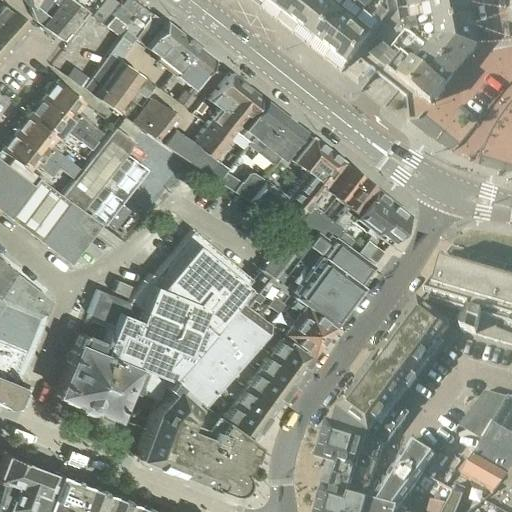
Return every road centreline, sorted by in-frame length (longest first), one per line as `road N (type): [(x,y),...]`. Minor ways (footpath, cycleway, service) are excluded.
road 1 (tertiary): [(448,189),(406,167),(186,0)]
road 2 (residential): [(12,431),(68,289),(0,239)]
road 3 (residential): [(12,431),(223,511)]
road 4 (residential): [(511,384),(466,370),(433,419),(347,353)]
road 5 (residential): [(347,353),(421,251),(448,189)]
road 6 (residential): [(280,511),(295,427),(347,353)]
road 7 (residential): [(440,124),(476,75),(503,57),(493,0)]
